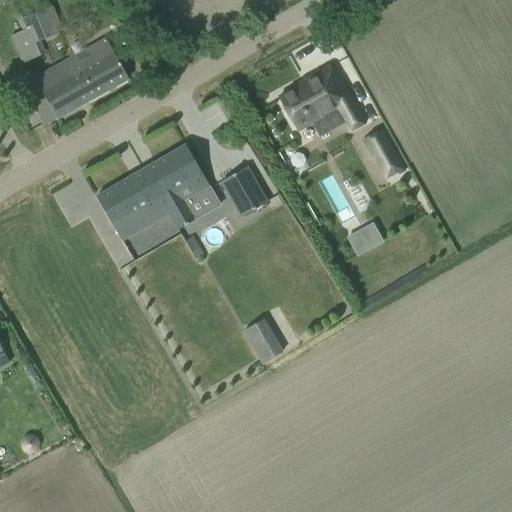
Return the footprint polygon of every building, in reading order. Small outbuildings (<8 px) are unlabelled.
[(24,31),(12,36),(17,50),(20,49),(32,43),(63,30),(53,7),(20,21),(24,31)] [(381,39),(361,51),(378,82),(395,72),(404,88),(422,78),(412,60),(424,54),(409,26),(382,41),(381,39)] [(28,95),(45,126),(128,80),(106,41),(77,57),(75,53),(68,57),(70,60),(34,80),(39,89),(28,95)] [(303,84),(278,98),(296,130),(311,122),(312,124),(338,109),(350,132),(365,124),(341,80),(338,82),(329,66),(302,81),(303,84)] [(381,131),(362,141),(385,181),(403,171),(381,131)] [(185,146),(141,172),(166,216),(168,214),(178,231),(195,220),(186,204),(210,190),(185,146)] [(233,203),(243,197),(252,212),(267,203),(246,168),(221,182),(233,203)] [(166,216),(141,172),(96,198),(122,242),(123,241),(120,235),(144,221),(147,227),(166,216)] [(334,176),(321,182),(341,223),(354,217),(334,176)] [(377,221),(350,235),(360,255),(388,241),(377,221)] [(244,332),(263,364),(281,353),(262,321),(244,332)]
